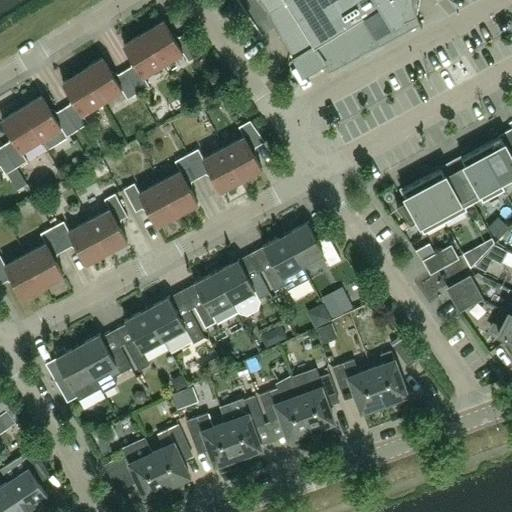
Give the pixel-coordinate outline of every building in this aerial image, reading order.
[(257,0),(267,14),(295,59),(315,47),(330,71),(419,23),(421,27),(422,26),(420,22),(419,19),(417,15),(416,12),(415,8),(415,5),(415,1),(414,0),(257,0)] [(164,20),(144,32),(163,64),(183,52),(189,61),(202,53),(187,32),(175,39),(164,20)] [(139,92),(149,85),(144,76),(163,64),(144,32),(124,44),(135,64),(125,70),(139,92)] [(128,99),(139,92),(125,70),(114,77),(103,57),(83,70),(102,102),(122,90),(128,99)] [(88,123),(83,114),(102,102),(83,70),(63,82),(74,101),(64,107),(78,130),(88,123)] [(67,136),(78,130),(64,107),(53,114),(42,95),(22,107),(41,139),(61,127),(67,136)] [(22,107),(2,119),(14,138),(3,145),(17,167),(27,160),(22,151),(41,139),(22,107)] [(244,136),(224,147),(242,180),(262,169),(252,149),(265,142),(250,120),(239,126),(244,136)] [(501,136),(481,146),(500,181),(511,174),(511,151),(510,153),(501,136)] [(0,164),(6,174),(17,167),(3,145),(0,146),(0,164)] [(471,174),(461,179),(472,201),(482,195),(484,199),(504,188),(500,181),(481,146),(462,157),(471,174)] [(198,148),(187,154),(199,177),(210,171),(221,191),(242,180),(224,147),(203,158),(198,148)] [(180,170),(160,181),(178,214),(198,203),(188,183),(199,177),(187,154),(175,161),(180,170)] [(462,206),(472,201),(461,179),(451,185),(442,168),(422,178),(444,220),(464,209),(462,206)] [(425,230),(444,220),(422,178),(402,189),(408,199),(397,205),(411,223),(419,219),(425,230)] [(178,214),(160,181),(140,192),(134,183),(124,188),(136,211),(146,206),(157,225),(178,214)] [(109,208),(89,219),(107,252),(128,241),(117,221),(128,216),(115,193),(104,199),(109,208)] [(64,221),(52,227),(65,250),(76,244),(87,263),(107,252),(89,219),(69,230),(64,221)] [(324,253),(330,265),(341,259),(328,234),(317,240),(307,222),(285,234),(302,265),(324,253)] [(46,242),(25,253),(43,286),(64,275),(53,256),(65,250),(52,227),(41,233),(46,242)] [(302,265),(285,234),(264,245),(274,264),(263,269),(275,290),(285,285),(288,289),(309,277),(302,265)] [(456,257),(451,247),(426,261),(431,271),(456,257)] [(43,286),(25,253),(5,264),(0,255),(0,254),(0,283),(0,284),(12,278),(23,298),(43,286)] [(238,259),(217,270),(233,302),(234,301),(239,312),(247,314),(258,309),(260,301),(259,299),(270,293),(259,272),(248,277),(238,259)] [(233,302),(217,270),(195,282),(205,300),(194,306),(206,327),(217,321),(212,313),(233,302)] [(470,277),(449,289),(454,299),(476,287),(470,277)] [(345,281),(322,289),(329,309),(353,301),(345,281)] [(476,287),(454,299),(460,310),(481,298),(476,287)] [(147,308),(164,339),(169,349),(170,349),(191,338),(193,343),(204,337),(189,309),(179,314),(169,296),(147,308)] [(511,314),(511,306),(509,312),(502,308),(502,309),(511,314)] [(142,350),(164,339),(147,308),(126,319),(135,338),(125,343),(139,370),(150,364),(142,350)] [(511,314),(502,309),(492,329),(506,336),(504,340),(511,351),(511,314)] [(263,326),(267,337),(285,331),(282,320),(263,326)] [(100,333),(78,345),(95,376),(100,386),(102,390),(116,382),(117,375),(132,367),(120,346),(110,352),(100,333)] [(391,342),(408,366),(418,358),(401,335),(391,342)] [(79,398),(100,386),(95,376),(78,345),(56,357),(66,375),(56,381),(68,401),(78,396),(79,398)] [(408,394),(391,350),(381,354),(384,363),(372,367),(385,402),(408,394)] [(361,411),(385,402),(372,367),(359,372),(354,359),(332,367),(343,394),(354,390),(361,411)] [(292,377),(311,429),(335,421),(327,400),(338,396),(330,373),(318,377),(316,369),(292,377)] [(281,417),(288,438),(311,429),(292,377),(277,384),(279,387),(259,394),(270,421),(281,417)] [(195,382),(176,387),(180,401),(199,396),(195,382)] [(220,408),(225,421),(238,456),(261,448),(254,427),(265,423),(255,395),(220,408)] [(238,456),(225,421),(213,426),(208,412),(186,420),(196,448),(208,444),(215,465),(238,456)] [(191,450),(179,423),(158,433),(164,446),(152,452),(167,486),(190,475),(180,455),(191,450)] [(167,486),(152,452),(145,436),(122,447),(126,455),(116,460),(115,458),(104,464),(116,486),(126,481),(136,476),(145,496),(167,486)] [(8,480),(28,510),(33,506),(34,507),(36,507),(37,507),(39,507),(40,506),(41,505),(42,504),(43,503),(44,501),(44,500),(44,498),(48,496),(36,479),(48,471),(36,451),(24,458),(22,455),(1,469),(8,480)] [(24,511),(28,510),(8,480),(0,485),(0,511),(24,511)]
